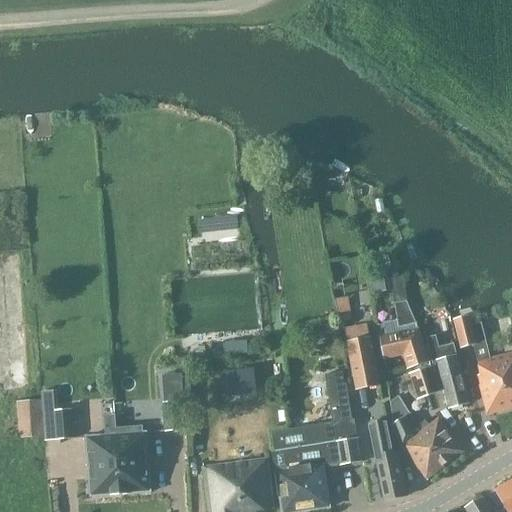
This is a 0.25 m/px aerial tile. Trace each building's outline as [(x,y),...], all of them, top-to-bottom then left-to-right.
[(407,302),(402,277),(390,280),(394,304),(407,302)] [(349,284),(337,287),(341,311),(354,308),(349,284)] [(461,349),(473,346),(480,375),(477,376),(487,415),(511,408),(511,353),(490,359),(481,324),(471,326),(469,317),(466,317),(454,320),(461,349)] [(344,329),(347,343),(356,390),(379,385),(367,325),(344,329)] [(407,370),(430,362),(419,329),(379,337),(384,360),(403,356),(407,370)] [(435,373),(442,375),(448,408),(468,404),(458,358),(457,358),(451,353),(441,356),(439,348),(429,351),(435,373)] [(417,399),(439,392),(431,367),(414,373),(413,371),(409,372),(417,399)] [(222,373),(225,396),(255,392),(252,369),(222,373)] [(325,375),(332,423),(272,433),(275,452),(272,453),(279,499),(280,499),(282,511),(300,511),(329,508),(323,469),(362,463),(358,439),(357,440),(354,420),(352,420),(346,384),(344,384),(342,373),(325,375)] [(392,413),(394,425),(392,426),(402,447),(426,480),(463,452),(438,419),(415,437),(410,427),(415,424),(410,414),(399,397),(396,384),(388,389),(392,413)] [(46,388),(19,389),(20,428),(47,427),(46,388)] [(57,399),(57,426),(73,426),(74,399),(57,399)] [(183,402),(164,403),(163,404),(165,432),(185,430),(183,402)] [(407,496),(407,495),(398,452),(392,453),(386,421),(369,424),(384,501),(407,496)] [(145,434),(116,435),(120,495),(150,493),(145,434)] [(116,435),(86,437),(90,497),(120,495),(116,435)] [(255,511),(273,509),(267,460),(203,467),(208,511),(255,511)] [(511,511),(511,480),(495,491),(507,511),(511,511)] [(490,511),(482,498),(465,509),(466,511),(490,511)]
